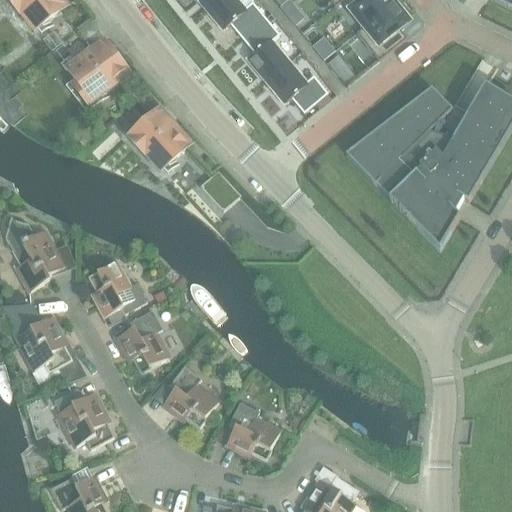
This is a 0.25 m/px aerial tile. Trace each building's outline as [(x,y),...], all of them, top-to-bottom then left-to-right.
[(51,20),(67,8),(61,0),(7,0),(21,16),(38,3),(51,20)] [(195,0),(205,11),(218,0),(195,0)] [(234,0),(218,0),(205,11),(224,34),(230,28),(242,43),(266,22),(253,6),(245,12),(234,0)] [(327,0),(336,10),(343,4),(347,0),(327,0)] [(365,30),(398,4),(394,0),(347,0),(343,4),(365,30)] [(511,0),(489,0),(489,1),(511,12),(511,0)] [(407,15),(398,4),(365,30),(357,36),(379,64),(407,41),(399,32),(409,24),(404,18),(407,15)] [(266,22),(242,43),(254,57),(247,63),(266,85),(289,66),(272,45),(280,39),(266,22)] [(93,51),(67,71),(93,104),(130,76),(117,59),(114,62),(109,55),(101,61),(93,51)] [(338,57),(328,65),(337,77),(347,68),(338,57)] [(289,66),(266,85),(285,107),(292,102),(305,117),(316,107),(328,98),(328,97),(314,80),(306,86),(289,66)] [(460,221),(454,214),(462,202),(469,206),(511,133),(511,104),(486,89),(454,142),(428,133),(453,114),(432,92),(346,157),(376,188),(377,187),(390,201),(389,202),(440,254),(460,221)] [(328,98),(316,107),(320,112),(332,102),(330,100),(328,98)] [(154,151),(168,167),(192,146),(160,111),(129,140),(146,158),(154,151)] [(241,198),(218,173),(200,189),(224,214),(241,198)] [(16,271),(20,278),(30,296),(44,287),(42,283),(65,270),(55,253),(44,234),(35,239),(29,228),(12,223),(12,222),(11,222),(5,241),(21,269),(16,271)] [(125,318),(143,308),(147,306),(137,286),(131,290),(118,266),(116,267),(99,276),(98,275),(88,280),(102,306),(98,308),(105,321),(122,312),(125,318)] [(23,297),(6,298),(6,309),(13,309),(24,308),(23,297)] [(49,377),(55,374),(73,364),(61,342),(64,340),(53,320),(42,326),(33,307),(24,308),(13,309),(6,309),(2,309),(26,353),(23,355),(34,374),(44,368),(49,377)] [(151,371),(168,361),(169,361),(156,336),(162,333),(152,314),(130,326),(133,333),(116,342),(123,354),(127,352),(141,377),(151,372),(151,371)] [(197,388),(202,382),(184,369),(181,374),(169,389),(175,394),(163,409),(174,418),(177,414),(200,432),(207,423),(206,422),(218,406),(219,405),(197,388)] [(78,392),(61,401),(54,405),(67,429),(64,431),(65,433),(75,451),(86,445),(91,453),(114,441),(102,418),(105,416),(94,396),(84,402),(78,392)] [(271,453),(281,434),(263,425),(256,422),(259,415),(240,405),(238,411),(228,428),(235,432),(226,449),(239,455),(241,451),(267,464),(272,454),(271,453)] [(68,511),(105,511),(97,495),(101,493),(94,480),(77,489),(73,481),(50,493),(60,511),(64,511),(67,511),(68,511)] [(305,511),(361,511),(352,505),(359,494),(336,480),(329,490),(319,483),(307,502),(310,504),(305,511)]
